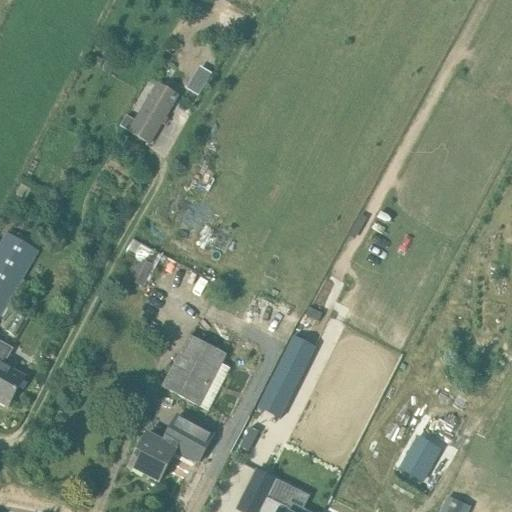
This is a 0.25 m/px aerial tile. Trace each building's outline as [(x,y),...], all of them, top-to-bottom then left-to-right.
[(150,146),(179,97),(156,82),(127,132),(150,146)] [(0,320),(39,254),(6,235),(0,245),(0,320)] [(154,265),(140,259),(130,281),(144,287),(154,265)] [(308,307),(305,315),(318,321),(322,314),(308,307)] [(189,337),(162,389),(200,409),(201,409),(208,413),(241,348),(223,338),(216,351),(189,337)] [(315,349),(293,338),(257,409),(280,420),(315,349)] [(0,401),(10,408),(27,380),(4,366),(13,350),(0,343),(0,401)] [(149,435),(131,469),(159,484),(176,452),(185,457),(199,431),(174,418),(161,442),(149,435)] [(458,437),(444,432),(447,424),(429,418),(424,432),(436,437),(435,442),(454,449),(458,437)] [(421,481),(439,451),(418,438),(400,469),(421,481)] [(299,511),(268,496),(275,481),(257,472),(239,511),(310,511),(304,509),(302,511),(299,511)] [(467,511),(469,509),(446,498),(440,511),(467,511)]
